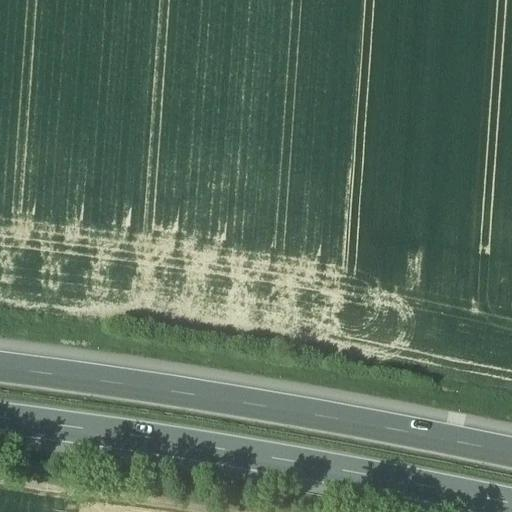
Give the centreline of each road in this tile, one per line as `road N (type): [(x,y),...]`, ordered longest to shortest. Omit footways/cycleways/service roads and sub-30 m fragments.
road 1 (motorway): [(511,460),(0,377)]
road 2 (motorway): [(0,432),(503,511)]
road 3 (track): [(0,492),(136,511)]
